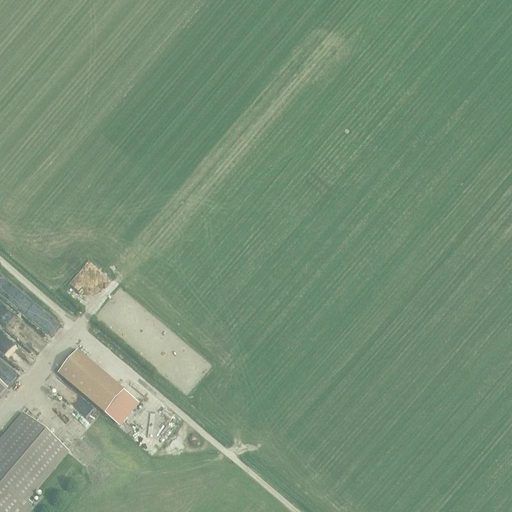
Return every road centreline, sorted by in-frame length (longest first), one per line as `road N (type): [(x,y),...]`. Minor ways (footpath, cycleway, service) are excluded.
road 1 (track): [(296,511),(0,261)]
road 2 (track): [(78,325),(312,37)]
